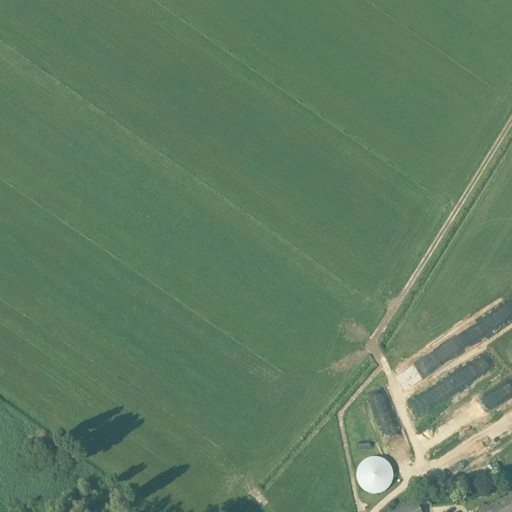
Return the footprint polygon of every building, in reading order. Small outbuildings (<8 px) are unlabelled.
[(486,357),(471,366),(477,377),(492,368),(486,357)] [(511,389),(510,384),(488,392),(493,406),(511,398),(511,389)] [(368,395),(387,446),(400,442),(381,390),(368,395)] [(509,434),(511,431),(511,415),(501,424),(509,434)] [(350,430),(355,451),(367,448),(362,428),(350,430)] [(375,494),(380,494),(384,492),(388,488),(391,484),(393,479),(393,476),(393,471),(391,467),(388,463),(384,460),(379,458),(373,457),(370,458),(367,460),(363,462),(361,464),(359,466),(358,469),(357,473),(357,479),(358,483),(360,487),(363,489),(366,492),(370,493),(375,494)] [(511,511),(511,495),(489,507),(488,506),(478,511),(511,511)] [(421,511),(416,500),(392,511),(421,511)]
